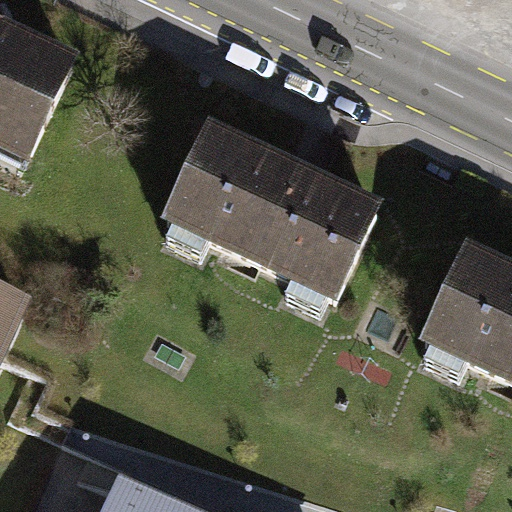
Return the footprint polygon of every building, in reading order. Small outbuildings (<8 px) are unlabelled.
[(74,73),(0,39),(0,149),(32,164),(74,73)] [(376,227),(211,150),(169,240),(333,317),(376,227)] [(511,290),(467,269),(423,362),(511,402),(511,290)] [(0,360),(22,311),(0,301),(0,360)] [(150,511),(119,498),(112,511),(150,511)]
